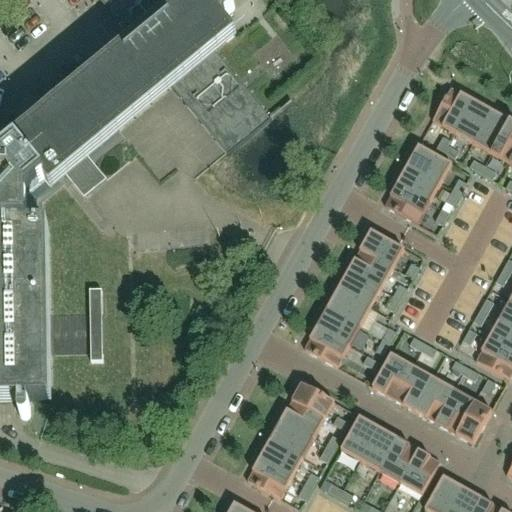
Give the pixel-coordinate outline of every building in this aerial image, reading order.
[(27,198),(44,184),(50,191),(74,171),(75,171),(78,171),(79,169),(80,167),(172,91),(226,157),(228,159),(271,124),(215,56),(237,38),(223,21),(234,12),(234,9),(233,6),(232,4),(229,4),(226,5),(216,13),(205,0),(185,0),(176,8),(169,0),(102,0),(99,3),(133,43),(11,144),(12,145),(0,155),(0,405),(19,405),(19,415),(19,417),(21,419),(24,421),(27,420),(29,418),(30,415),(30,405),(52,404),(49,227),(28,227),(27,198)] [(433,125),(455,137),(473,104),(467,100),(459,96),(451,91),(433,125)] [(492,114),(473,104),(455,137),(474,147),(492,114)] [(474,147),(492,158),(511,125),(502,120),(494,116),(492,114),(474,147)] [(492,158),(510,168),(511,165),(511,125),(492,158)] [(437,152),(444,156),(448,149),(450,145),(443,141),(437,152)] [(409,168),(408,169),(441,187),(452,168),(419,149),(417,153),(413,160),(411,162),(409,168)] [(448,149),(444,156),(455,162),(459,155),(448,149)] [(470,171),(481,177),(486,170),(474,164),(470,171)] [(431,206),(441,187),(408,169),(406,171),(402,179),(401,181),(397,188),(431,206)] [(497,177),(486,170),(481,177),(493,184),(497,177)] [(453,194),(461,198),(467,187),(460,183),(453,194)] [(418,228),(431,206),(397,188),(385,209),(418,228)] [(461,198),(453,194),(447,205),(454,209),(461,198)] [(438,225),(445,229),(451,217),(444,213),(438,225)] [(371,234),(360,253),(394,272),(404,253),(371,234)] [(382,293),(394,272),(360,253),(356,261),(353,267),(349,274),(382,293)] [(502,274),(510,278),(511,273),(511,264),(509,263),(502,274)] [(407,280),(414,284),(420,272),(413,268),(407,280)] [(349,274),(338,293),(371,312),(382,293),(349,274)] [(503,289),(510,278),(502,274),(496,285),(503,289)] [(424,276),(420,285),(436,293),(440,284),(424,276)] [(400,289),(394,300),(401,304),(407,293),(400,289)] [(91,291),(91,363),(102,363),(102,291),(91,291)] [(338,293),(328,312),(361,331),(371,312),(338,293)] [(395,315),(401,304),(394,300),(388,311),(395,315)] [(486,302),(480,314),(487,318),(494,306),(486,302)] [(511,331),(511,306),(510,305),(499,324),(511,331)] [(350,350),(361,331),(328,312),(324,319),(321,323),(317,331),(350,350)] [(481,329),(487,318),(480,314),(474,325),(481,329)] [(511,331),(499,324),(488,343),(511,356),(511,331)] [(338,372),(350,350),(317,331),(305,353),(317,360),(338,372)] [(389,332),(383,343),(390,347),(397,336),(389,332)] [(468,350),(475,338),(467,334),(461,346),(468,350)] [(411,348),(422,354),(426,347),(415,341),(411,348)] [(384,359),(390,347),(383,343),(377,354),(384,359)] [(509,384),(511,378),(511,356),(488,343),(476,365),(509,384)] [(437,353),(426,347),(422,354),(433,360),(437,353)] [(373,391),(394,403),(413,370),(391,358),(373,391)] [(369,360),(365,368),(377,374),(381,367),(369,360)] [(453,371),(464,378),(468,370),(457,364),(453,371)] [(434,382),(413,370),(394,403),(415,415),(434,382)] [(479,377),(468,370),(464,378),(475,384),(479,377)] [(415,415),(436,427),(455,394),(434,382),(415,415)] [(489,399),(496,387),(488,383),(482,395),(489,399)] [(293,404),(326,423),(335,406),(302,388),(293,404)] [(476,405),(455,394),(436,427),(457,439),(476,405)] [(281,425),(314,444),(326,423),(293,404),(281,425)] [(492,415),(476,405),(457,439),(473,448),(480,436),(492,415)] [(341,454),(361,465),(380,432),(360,420),(341,454)] [(339,421),(335,428),(346,434),(350,427),(339,421)] [(314,444),(281,425),(270,444),(304,463),(314,444)] [(361,465),(380,475),(398,442),(380,432),(361,465)] [(333,440),(327,451),(334,455),(340,444),(333,440)] [(380,475),(401,487),(419,454),(398,442),(380,475)] [(293,481),(304,463),(270,444),(260,463),(293,481)] [(328,466),(334,455),(327,451),(320,462),(328,466)] [(441,466),(419,454),(401,487),(422,499),(435,476),(441,466)] [(281,503),(293,481),(260,463),(256,470),(253,474),(247,485),(251,487),(256,490),(268,496),(281,503)] [(312,477),(306,488),(313,492),(319,481),(312,477)] [(451,511),(463,491),(455,486),(447,482),(444,480),(425,511),(451,511)] [(306,504),(313,492),(306,488),(299,500),(306,504)] [(329,496),(340,502),(344,495),(333,489),(329,496)] [(463,491),(451,511),(476,511),(482,502),(481,501),(474,497),(466,493),(463,491)] [(355,501),(344,495),(340,502),(351,508),(355,501)] [(500,511),(482,502),(476,511),(500,511)]
